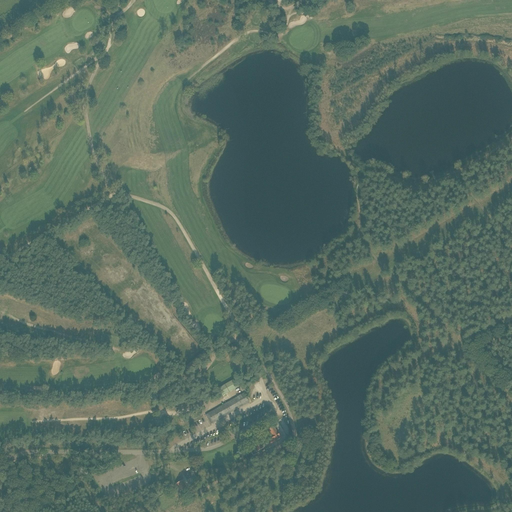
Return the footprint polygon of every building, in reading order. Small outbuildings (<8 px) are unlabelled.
[(205,350),(184,368),(187,372),(208,354),(205,350)] [(222,397),(238,387),(234,380),(218,389),(222,397)] [(149,395),(154,403),(159,400),(154,392),(149,395)] [(213,423),(249,402),(244,393),(208,414),(213,423)] [(255,455),(254,453),(274,442),(280,438),(277,434),(273,427),(268,430),(269,433),(264,436),(264,437),(261,439),(258,435),(242,445),(250,458),(255,455)] [(180,492),(186,488),(182,481),(176,484),(177,486),(176,486),(180,492)]
